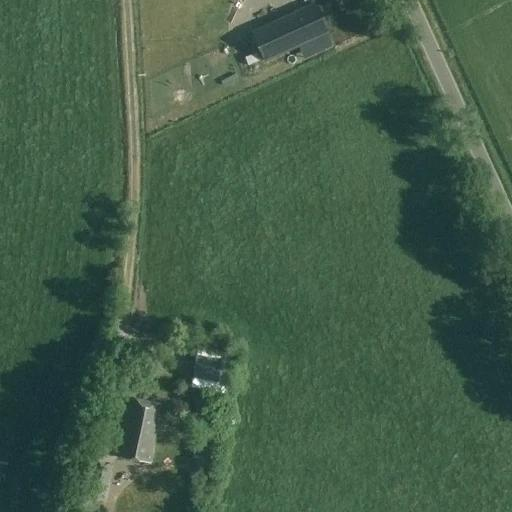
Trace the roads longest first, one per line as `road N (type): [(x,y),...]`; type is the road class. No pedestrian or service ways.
road 1 (track): [(127,0),(134,192),(115,372)]
road 2 (unclassified): [(511,227),(408,0)]
